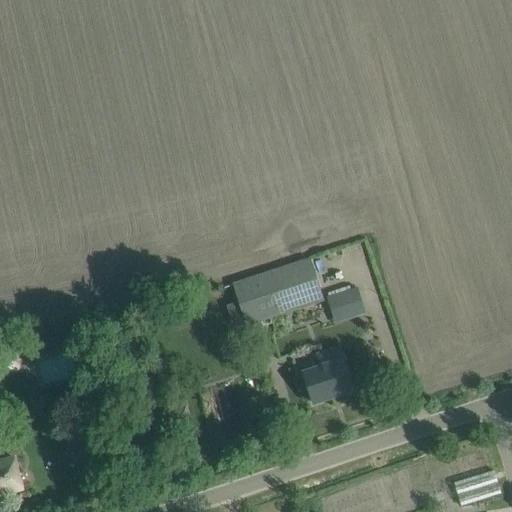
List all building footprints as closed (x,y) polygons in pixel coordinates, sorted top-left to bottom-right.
[(310,262),(233,285),(247,329),(323,306),(310,262)] [(370,315),(362,284),(330,292),(338,323),(370,315)] [(314,404),(352,391),(346,372),(339,349),(320,355),(325,368),(303,375),(307,385),(314,404)] [(65,361),(65,359),(41,362),(43,379),(79,374),(77,360),(65,361)] [(0,496),(22,490),(14,458),(0,461),(0,496)] [(506,494),(500,470),(455,481),(461,505),(506,494)]
